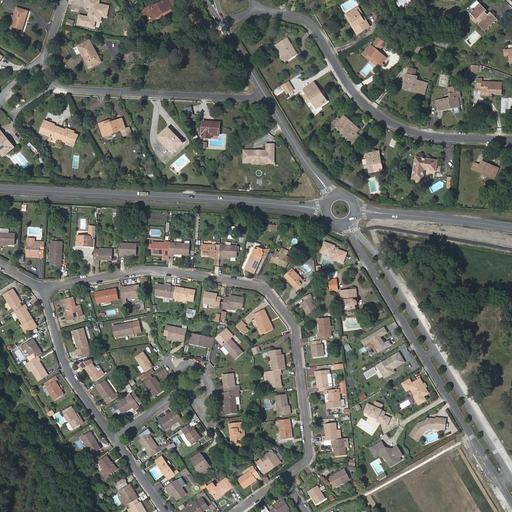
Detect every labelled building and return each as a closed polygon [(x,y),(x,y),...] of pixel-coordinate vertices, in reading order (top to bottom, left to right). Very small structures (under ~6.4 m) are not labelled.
[(100,0),(99,0),(87,0),(86,7),(90,8),(88,16),(79,14),(77,25),(94,28),(95,22),(101,23),(103,17),(107,18),(110,6),(100,4),(100,0)] [(149,22),(172,9),(166,0),(165,0),(157,5),(156,3),(142,11),(149,22)] [(491,13),(488,15),(486,13),(487,11),(477,2),(471,8),(472,9),(474,11),(471,14),(477,21),(480,18),(482,21),(478,25),(484,30),(496,18),(491,13)] [(354,25),(349,16),(358,10),(356,7),(345,13),(353,26),(354,25)] [(10,32),(21,35),(28,12),(17,8),(15,16),(13,24),(10,32)] [(364,18),(363,19),(358,10),(349,16),(354,25),(353,26),(357,34),(369,26),(364,18)] [(484,30),(486,32),(497,20),(496,18),(484,30)] [(287,62),(297,55),(287,39),(277,46),(287,62)] [(386,64),(389,60),(379,52),(385,44),(379,39),(373,46),(371,45),(364,54),(370,60),(372,58),(375,60),(381,65),(384,62),(386,64)] [(97,54),(97,53),(94,47),(90,40),(78,46),(90,68),(101,62),(97,54)] [(97,54),(109,47),(106,41),(94,47),(97,53),(97,54)] [(285,63),(287,62),(277,46),(275,47),(285,63)] [(417,70),(409,68),(407,74),(415,77),(417,70)] [(426,96),(429,84),(417,81),(418,77),(415,77),(407,74),(404,88),(412,90),(411,91),(426,96)] [(496,95),(502,96),(503,83),(483,82),(483,79),(478,79),(477,89),(482,89),(482,93),(493,94),(496,94),(496,95)] [(286,91),(293,87),(289,81),(282,86),(285,90),(283,92),(287,98),(289,97),(288,95),(286,91)] [(323,96),(322,97),(318,92),(319,91),(314,83),(304,91),(306,95),(311,101),(317,109),(327,102),(323,96)] [(453,108),(460,107),(458,99),(461,99),(460,94),(450,96),(451,100),(437,102),(438,111),(453,108)] [(356,133),(359,130),(344,117),(341,121),(340,122),(337,120),(329,127),(332,130),(336,126),(343,131),(344,130),(352,137),(356,133)] [(129,128),(126,129),(122,119),(111,123),(110,121),(100,124),(104,136),(122,130),(124,136),(132,133),(129,128)] [(77,135),(74,134),(74,131),(67,128),(66,130),(55,126),(55,125),(44,121),(40,133),(66,142),(66,141),(74,144),(77,135)] [(203,122),(202,138),(209,138),(209,133),(219,133),(219,123),(203,122)] [(175,150),(183,143),(169,129),(160,138),(168,147),(170,145),(175,150)] [(0,145),(6,154),(14,147),(1,130),(0,131),(0,145)] [(351,139),(351,138),(352,137),(344,130),(343,131),(351,139)] [(355,142),(359,136),(356,133),(352,137),(351,138),(355,142)] [(34,151),(36,149),(30,143),(28,145),(34,151)] [(253,151),(244,151),(244,162),(252,163),(253,160),(265,161),(265,163),(274,163),(274,145),(267,144),(266,151),(260,151),(260,153),(253,153),(253,151)] [(370,173),(383,171),(379,152),(367,155),(370,173)] [(436,171),(440,171),(441,166),(437,166),(437,161),(416,158),(413,179),(423,180),(425,170),(436,172),(436,171)] [(477,172),(493,178),(497,168),(482,162),(481,165),(480,165),(477,172)] [(86,246),(95,247),(96,231),(89,231),(88,236),(77,236),(76,244),(86,244),(86,246)] [(0,243),(7,244),(14,245),(15,233),(8,233),(0,233),(0,243)] [(39,252),(44,252),(45,242),(41,242),(41,244),(34,243),(34,242),(34,238),(28,238),(26,256),(39,256),(39,252)] [(170,256),(170,243),(170,242),(165,241),(165,243),(153,242),(152,245),(152,250),(152,254),(165,254),(165,258),(169,258),(170,256)] [(50,265),(62,265),(63,242),(52,242),(50,265)] [(175,256),(175,254),(189,255),(189,247),(190,247),(190,244),(170,243),(170,256),(175,256)] [(220,250),(216,250),(216,245),(202,244),(202,255),(209,255),(215,255),(215,257),(215,258),(220,258),(220,250)] [(224,256),(237,257),(238,246),(220,245),(220,250),(220,258),(224,258),(224,256)] [(124,256),(137,257),(137,247),(120,246),(119,258),(124,258),(124,256)] [(276,261),(287,266),(292,256),(287,253),(289,249),(283,246),(281,251),(277,249),(272,261),(275,262),(276,261)] [(254,274),(262,258),(264,252),(263,252),(263,249),(258,247),(257,249),(255,248),(245,269),(254,274)] [(325,257),(331,259),(332,260),(333,259),(336,260),(336,262),(337,264),(345,267),(349,257),(339,253),(338,256),(335,255),(336,250),(330,248),(326,247),(324,255),(325,257)] [(94,259),(112,260),(113,249),(99,248),(99,249),(95,249),(94,259)] [(262,258),(267,260),(272,249),(263,249),(263,252),(264,252),(262,258)] [(300,288),(306,282),(293,268),(287,274),(300,288)] [(299,289),(300,288),(287,274),(286,276),(299,289)] [(158,284),(156,295),(174,298),(176,287),(171,286),(165,285),(158,284)] [(126,298),(140,296),(139,286),(121,288),(123,303),(127,302),(126,298)] [(186,300),(194,301),(195,290),(176,287),(174,298),(177,299),(186,300)] [(97,304),(118,300),(117,289),(95,292),(97,304)] [(20,303),(21,303),(13,290),(4,295),(12,308),(13,308),(16,310),(22,307),(20,303)] [(358,304),(358,303),(356,290),(341,292),(342,300),(344,300),(345,311),(356,309),(356,306),(357,305),(358,304)] [(215,308),(220,308),(221,297),(217,297),(218,294),(205,292),(204,303),(215,305),(215,308)] [(235,308),(242,309),(244,299),(229,296),(229,298),(224,297),(222,309),(227,309),(228,307),(235,308)] [(80,305),(76,306),(74,297),(64,299),(66,306),(69,314),(67,315),(65,315),(66,320),(74,318),(73,313),(77,312),(78,316),(82,315),(80,305)] [(308,314),(318,309),(312,298),(307,301),(303,303),(308,314)] [(35,324),(36,323),(27,309),(28,308),(25,304),(22,307),(16,310),(14,311),(23,325),(22,326),(25,330),(35,324)] [(269,322),(270,321),(265,310),(254,315),(256,319),(258,318),(261,325),(259,326),(263,333),(272,329),(269,322)] [(331,332),(331,327),(330,319),(321,320),(322,327),(319,327),(319,334),(318,334),(318,338),(331,338),(331,332)] [(115,337),(141,332),(139,321),(113,326),(115,337)] [(237,326),(241,331),(247,326),(243,321),(237,326)] [(25,330),(27,333),(37,327),(35,324),(25,330)] [(372,342),(377,353),(393,345),(390,340),(386,342),(382,336),(389,333),(386,326),(362,339),(365,346),(372,342)] [(167,338),(184,342),(187,330),(170,327),(168,336),(167,338)] [(87,347),(89,347),(83,328),(73,331),(79,350),(77,350),(79,355),(81,354),(88,352),(89,352),(87,347)] [(236,360),(244,352),(231,338),(232,337),(225,330),(216,338),(222,344),(226,349),(236,360)] [(213,347),(215,338),(192,333),(190,342),(200,344),(199,345),(208,347),(208,346),(213,347)] [(38,356),(42,354),(33,339),(21,346),(24,351),(23,352),(29,362),(38,356)] [(313,358),(324,357),(322,345),(321,345),(320,341),(313,341),(314,346),(312,346),(313,358)] [(281,369),(286,369),(285,357),(283,357),(282,354),(282,349),(270,351),(273,371),(281,369)] [(397,372),(396,369),(407,363),(401,351),(377,364),(385,379),(397,372)] [(146,372),(154,366),(143,352),(136,358),(146,372)] [(38,381),(48,375),(40,361),(41,360),(38,356),(29,362),(27,363),(32,371),(38,381)] [(95,381),(104,375),(98,365),(95,367),(92,363),(93,362),(92,360),(82,363),(79,365),(82,369),(85,367),(95,381)] [(140,377),(142,380),(145,378),(151,374),(155,371),(153,368),(140,377)] [(271,388),(282,387),(281,374),(282,374),(281,369),(273,371),(269,371),(270,380),(271,388)] [(327,387),(328,387),(327,375),(329,375),(329,370),(316,372),(317,376),(318,388),(319,388),(320,391),(326,391),(327,391),(327,387)] [(239,385),(235,386),(234,373),(223,375),(225,392),(239,391),(240,391),(239,385)] [(153,378),(151,374),(145,378),(148,382),(146,383),(152,391),(155,396),(164,390),(155,377),(153,378)] [(55,400),(64,395),(55,381),(54,382),(51,379),(45,382),(47,386),(46,387),(55,400)] [(428,393),(425,388),(423,385),(420,379),(412,384),(409,380),(402,384),(407,391),(411,389),(416,397),(415,398),(419,404),(426,400),(423,396),(428,393)] [(116,392),(114,393),(105,381),(97,387),(108,404),(119,396),(116,392)] [(328,408),(341,407),(339,389),(327,391),(326,391),(326,395),(329,395),(330,400),(330,403),(327,403),(328,408)] [(234,405),(240,404),(239,391),(225,392),(223,392),(224,401),(226,401),(227,412),(235,412),(234,405)] [(290,406),(289,406),(287,394),(275,395),(277,408),(279,408),(279,411),(277,412),(278,415),(291,414),(290,406)] [(135,409),(140,406),(131,395),(117,405),(123,414),(134,407),(135,409)] [(399,404),(401,408),(410,404),(408,400),(399,404)] [(381,411),(380,410),(382,406),(376,403),(374,407),(368,405),(364,413),(369,415),(369,416),(377,419),(381,421),(380,424),(387,427),(390,419),(383,416),(383,414),(380,413),(381,411)] [(81,420),(76,413),(72,406),(63,412),(69,422),(74,428),(81,424),(79,421),(81,420)] [(123,414),(125,416),(135,409),(134,407),(123,414)] [(181,424),(184,422),(179,415),(176,410),(161,420),(167,429),(179,421),(181,424)] [(81,424),(84,422),(78,412),(76,413),(81,420),(79,421),(81,424)] [(432,429),(445,430),(447,419),(437,418),(437,420),(430,419),(430,420),(428,421),(427,420),(419,424),(410,435),(418,441),(425,432),(432,429)] [(281,440),(293,438),(290,419),(279,420),(281,440)] [(237,438),(244,438),(243,429),(242,421),(229,423),(232,439),(234,439),(234,443),(243,447),(244,443),(237,440),(237,438)] [(323,436),(323,441),(332,440),(342,439),(341,430),(337,430),(337,422),(325,424),(326,436),(323,436)] [(193,444),(201,438),(193,426),(192,427),(190,424),(180,431),(182,433),(184,432),(193,444)] [(160,445),(158,446),(150,434),(152,433),(149,428),(139,435),(142,439),(140,440),(149,453),(151,451),(154,456),(163,450),(161,447),(160,445)] [(101,444),(99,445),(91,432),(82,438),(89,450),(88,451),(93,459),(101,454),(98,450),(101,448),(101,447),(102,446),(101,444)] [(346,447),(349,446),(349,438),(342,439),(332,440),(332,445),(334,445),(334,456),(346,455),(346,447)] [(400,458),(403,456),(397,447),(390,451),(389,449),(386,448),(385,449),(382,443),(370,450),(375,458),(379,455),(381,457),(385,458),(387,457),(389,461),(387,462),(391,467),(401,461),(400,458)] [(257,462),(264,473),(277,463),(278,465),(282,462),(273,450),(257,462)] [(208,471),(206,468),(208,466),(205,462),(207,461),(201,452),(191,459),(203,476),(208,471)] [(109,475),(117,470),(112,463),(107,456),(99,462),(103,469),(100,472),(106,481),(111,478),(109,475)] [(169,479),(176,475),(165,459),(158,463),(169,479)] [(84,473),(90,469),(86,463),(80,467),(84,473)] [(264,473),(265,474),(278,465),(277,463),(264,473)] [(256,479),(255,478),(260,474),(255,468),(250,471),(239,479),(245,487),(256,479)] [(334,487),(350,479),(345,469),(329,477),(334,487)] [(326,485),(328,483),(321,475),(319,477),(326,485)] [(124,478),(115,483),(117,487),(127,481),(124,478)] [(187,494),(182,487),(185,484),(181,478),(177,480),(164,488),(167,492),(171,490),(178,500),(187,494)] [(223,493),(223,494),(235,486),(229,478),(217,486),(214,483),(209,487),(216,497),(223,493)] [(127,481),(117,487),(120,491),(129,485),(127,481)] [(136,494),(135,494),(129,485),(120,491),(128,504),(130,503),(137,499),(139,498),(136,494)] [(316,504),(325,498),(318,486),(309,491),(316,504)] [(203,511),(200,506),(205,502),(202,498),(197,502),(198,503),(193,506),(184,511),(203,511)] [(147,511),(141,501),(139,502),(137,499),(130,503),(132,507),(131,507),(133,511),(147,511)] [(269,511),(284,511),(290,509),(284,499),(274,506),(275,508),(277,511),(275,511),(273,511),(272,510),(269,511)] [(203,511),(208,507),(205,502),(200,506),(203,511)]
